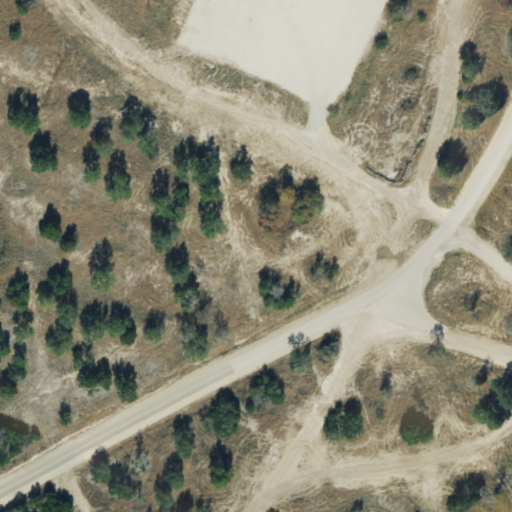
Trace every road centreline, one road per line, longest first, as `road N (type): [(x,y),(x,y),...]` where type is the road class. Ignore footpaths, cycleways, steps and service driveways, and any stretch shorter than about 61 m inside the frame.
road 1 (track): [(64,0),(103,44),(173,87),(302,139),(375,189),(415,202)]
road 2 (tertiary): [(347,303),(0,490)]
road 3 (residential): [(511,358),(347,303)]
road 4 (tertiary): [(452,229),(406,271),(347,303)]
road 5 (tertiary): [(452,229),(511,116)]
